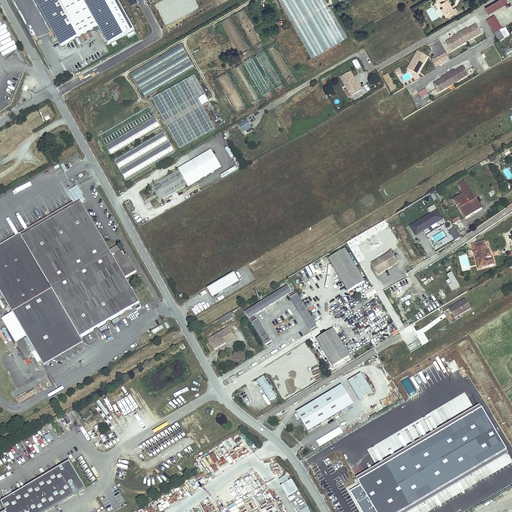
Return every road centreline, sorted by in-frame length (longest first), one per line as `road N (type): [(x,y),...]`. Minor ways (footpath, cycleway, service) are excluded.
road 1 (unclassified): [(326,511),(290,455),(218,388),(3,0)]
road 2 (track): [(186,330),(0,440)]
road 3 (unknown): [(174,511),(251,460),(294,511)]
